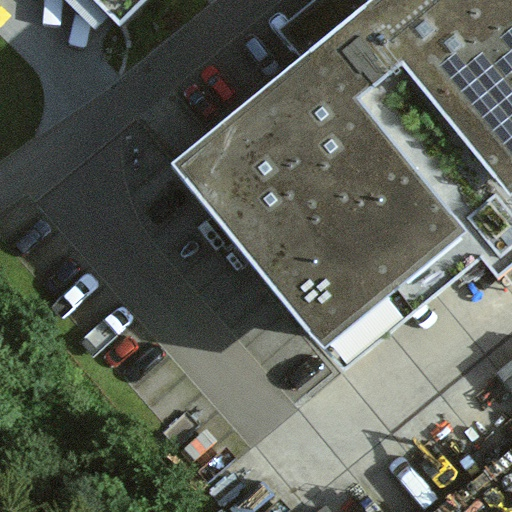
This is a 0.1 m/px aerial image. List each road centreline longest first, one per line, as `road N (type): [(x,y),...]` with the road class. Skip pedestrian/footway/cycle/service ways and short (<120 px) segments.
road 1 (unknown): [(44,146),(275,443),(308,453),(347,443),(511,302)]
road 2 (residential): [(220,0),(0,183)]
